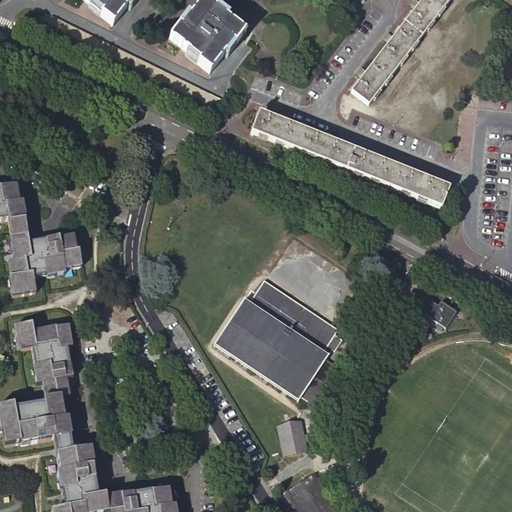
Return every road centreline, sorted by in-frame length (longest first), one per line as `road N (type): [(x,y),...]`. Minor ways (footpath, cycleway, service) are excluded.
road 1 (residential): [(271,511),(147,312),(133,276),(136,216),(160,125)]
road 2 (tertiary): [(511,306),(160,125)]
road 3 (tertiary): [(160,125),(0,46)]
